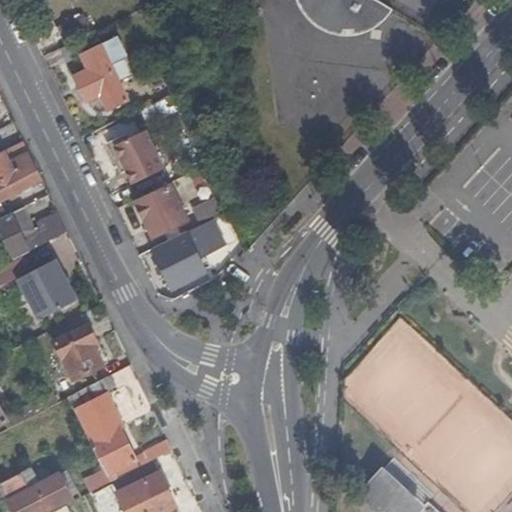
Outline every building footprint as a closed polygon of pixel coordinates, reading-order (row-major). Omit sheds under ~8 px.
[(395,12),(374,0),(299,0),(304,10),(310,19),(321,29),(330,34),(339,37),(352,38),(360,37),(375,32),(382,27),(392,17),(395,12)] [(66,46),(93,34),(85,18),(59,30),(66,46)] [(120,82),(117,77),(102,45),(94,49),(88,38),(62,50),(68,61),(82,54),(89,70),(75,76),(87,102),(101,95),(109,111),(129,102),(120,82)] [(132,183),(164,168),(146,131),(115,146),(132,183)] [(0,180),(33,163),(27,150),(9,159),(7,153),(0,156),(0,180)] [(0,180),(0,215),(6,212),(1,202),(43,181),(34,163),(33,163),(0,180)] [(136,202),(153,238),(188,221),(171,185),(136,202)] [(229,212),(223,199),(194,212),(201,226),(214,220),(225,215),(227,214),(229,212)] [(23,235),(33,230),(23,209),(13,214),(23,235)] [(0,228),(16,260),(68,233),(61,219),(59,215),(39,225),(39,226),(33,230),(23,235),(13,214),(8,216),(0,219),(0,228)] [(188,234),(154,250),(173,289),(207,273),(200,258),(226,246),(214,220),(201,226),(187,232),(188,234)] [(41,320),(79,301),(57,260),(20,279),(41,320)] [(54,338),(74,378),(103,363),(93,342),(97,340),(88,322),(54,338)] [(119,389),(112,376),(70,398),(84,425),(93,443),(112,483),(173,451),(169,441),(136,458),(122,428),(125,426),(110,395),(119,389)] [(61,403),(56,393),(29,407),(33,417),(61,403)] [(0,426),(9,422),(0,405),(0,426)] [(427,511),(423,507),(429,501),(388,462),(355,497),(370,511),(427,511)] [(88,474),(89,489),(108,488),(106,472),(88,474)] [(119,493),(128,511),(167,511),(178,507),(161,472),(119,493)] [(2,484),(16,511),(48,511),(74,498),(61,474),(33,489),(24,473),(2,484)]
